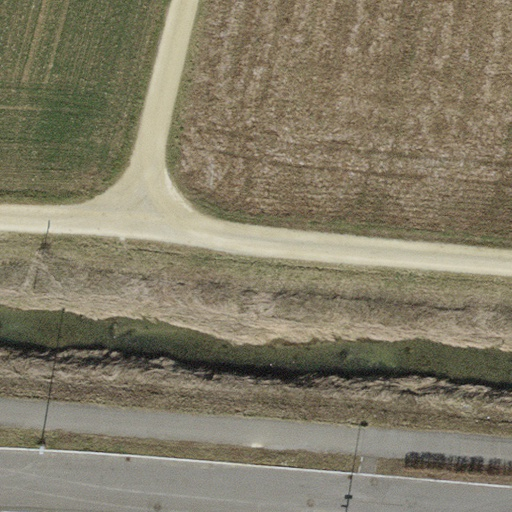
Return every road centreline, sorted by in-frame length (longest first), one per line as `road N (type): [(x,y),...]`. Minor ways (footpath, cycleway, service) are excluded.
road 1 (track): [(0,417),(511,455)]
road 2 (track): [(0,218),(136,220),(511,252)]
road 3 (residential): [(310,511),(0,489)]
road 4 (track): [(136,220),(191,0)]
